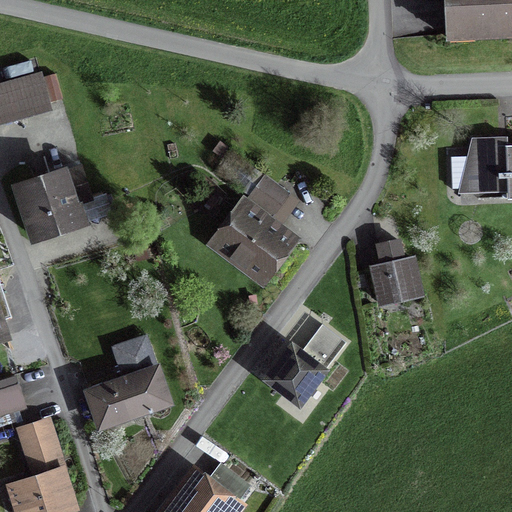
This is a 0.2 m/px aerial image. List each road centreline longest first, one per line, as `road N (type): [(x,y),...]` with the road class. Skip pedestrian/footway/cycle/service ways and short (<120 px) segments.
road 1 (residential): [(125,511),(367,194),(383,142),(383,88)]
road 2 (residential): [(0,5),(383,88)]
road 3 (residential): [(102,511),(0,216)]
road 4 (residential): [(383,88),(511,83)]
